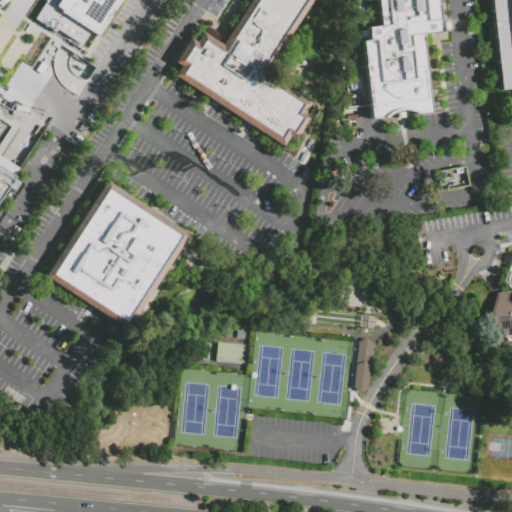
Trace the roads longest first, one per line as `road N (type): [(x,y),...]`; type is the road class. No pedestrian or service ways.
road 1 (trunk): [(394,511),(67,475)]
road 2 (trunk): [(352,480),(205,469),(67,475)]
road 3 (tertiary): [(511,500),(352,480)]
road 4 (trunk): [(0,498),(141,511)]
